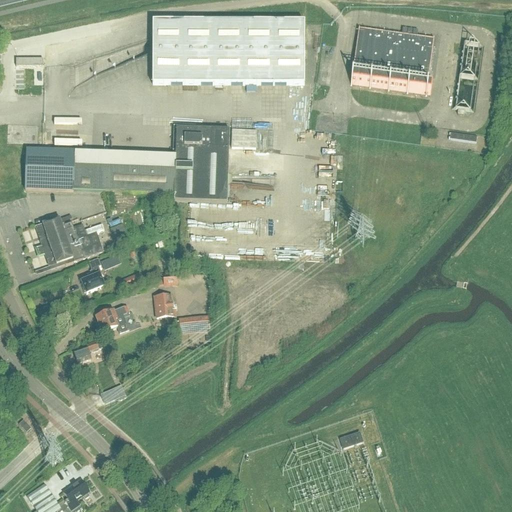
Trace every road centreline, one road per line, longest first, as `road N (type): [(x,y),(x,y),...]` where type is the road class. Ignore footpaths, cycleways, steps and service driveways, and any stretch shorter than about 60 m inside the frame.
road 1 (track): [(459,291),(407,312),(166,497)]
road 2 (track): [(226,453),(373,405),(387,409),(415,442),(451,511)]
road 3 (residential): [(70,418),(83,407),(40,355),(0,273)]
road 4 (track): [(377,0),(511,8)]
road 5 (tertiary): [(149,511),(106,451),(70,418)]
